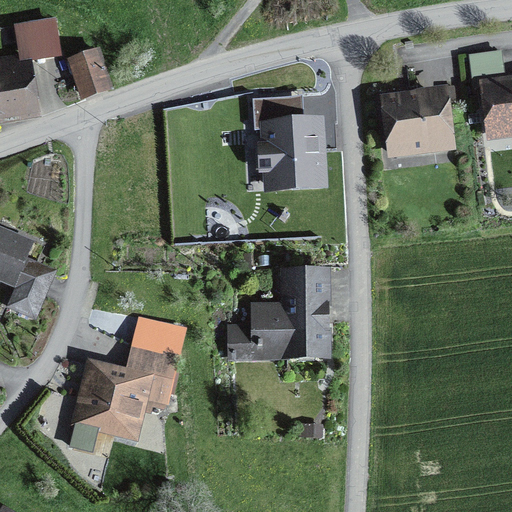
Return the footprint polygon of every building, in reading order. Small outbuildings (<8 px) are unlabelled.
[(50,15),(15,22),(20,50),(56,43),(50,15)] [(66,55),(77,89),(100,81),(89,48),(66,55)] [(511,133),(511,82),(505,83),(501,54),(471,57),(475,87),(485,86),(491,136),(511,133)] [(24,56),(0,60),(0,114),(33,109),(24,56)] [(420,106),(419,97),(384,101),(390,153),(451,147),(446,103),(420,106)] [(270,188),(321,185),(318,126),(303,126),(301,98),(252,100),(254,132),(267,131),(268,147),(265,147),(267,171),(269,171),(270,188)] [(11,306),(34,317),(53,274),(25,262),(33,245),(0,230),(0,279),(19,288),(11,306)] [(232,357),(326,357),(326,274),(286,274),(286,295),(291,300),(298,301),(298,308),(257,308),(257,333),(232,333),(232,357)] [(143,405),(164,410),(183,330),(144,321),(137,350),(133,349),(127,373),(91,364),(70,447),(91,452),(97,430),(115,434),(118,422),(137,427),(143,405)]
